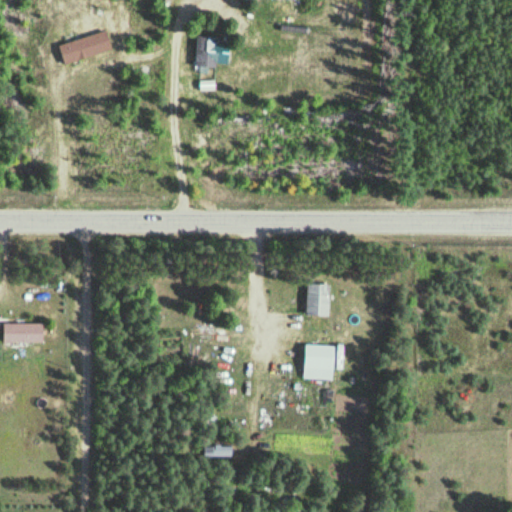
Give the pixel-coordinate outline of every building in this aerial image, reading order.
[(60,63),(109,49),(104,30),(55,44),(60,63)] [(327,283),(303,283),(303,314),(327,314),(327,283)] [(40,322),(0,322),(0,342),(40,343),(40,322)] [(185,336),(162,336),(162,359),(185,359),(185,336)] [(332,366),(335,366),(336,344),(301,344),(300,378),(332,379),(332,366)]
